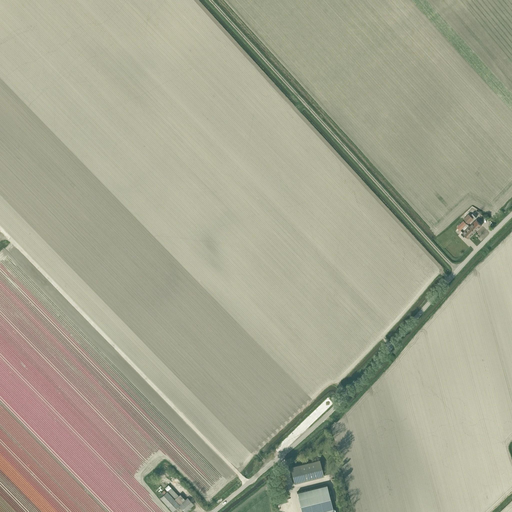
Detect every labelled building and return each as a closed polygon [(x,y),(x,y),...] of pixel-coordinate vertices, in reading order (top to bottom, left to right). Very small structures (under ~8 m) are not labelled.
[(468,214),(463,219),(468,223),(469,224),(474,219),(468,214)] [(476,220),(470,226),(475,232),(482,225),(476,220)] [(472,235),(475,232),(470,226),(463,233),(467,237),(468,238),(472,235)] [(323,476),(319,459),(290,467),(294,483),(323,476)] [(178,506),(184,511),(185,511),(194,504),(187,498),(185,500),(180,494),(179,495),(178,496),(171,488),(168,485),(164,488),(167,491),(166,492),(164,490),(160,494),(162,496),(160,498),(173,511),(178,506)] [(321,511),(333,509),(330,499),(332,498),(332,495),(329,496),(326,485),(296,492),(301,511),(321,511)]
